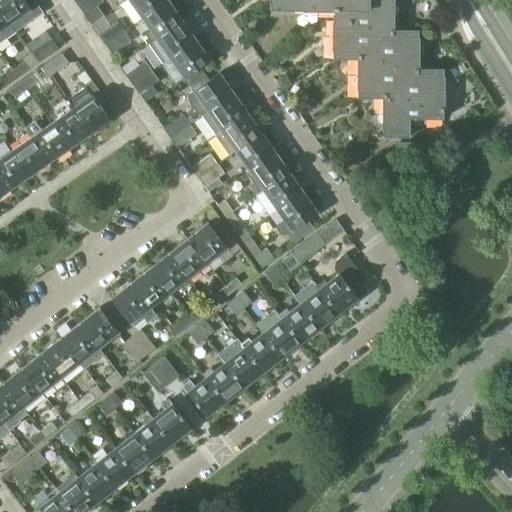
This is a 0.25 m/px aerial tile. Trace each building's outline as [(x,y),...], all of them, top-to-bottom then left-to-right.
[(0,0),(0,10),(15,33),(43,13),(34,0),(0,0)] [(100,0),(85,0),(77,6),(91,25),(103,17),(96,7),(102,2),(100,0)] [(128,0),(128,1),(142,20),(168,2),(167,0),(128,0)] [(269,0),(269,10),(333,10),(332,59),(358,59),(357,98),(383,98),(383,137),(409,137),(409,118),(443,119),(443,69),(418,68),(418,30),(393,30),(392,0),(269,0)] [(142,20),(156,40),(182,21),(168,2),(142,20)] [(0,43),(15,33),(0,10),(0,43)] [(426,27),(434,18),(428,13),(420,21),(426,27)] [(156,40),(170,59),(196,41),(182,21),(156,40)] [(98,35),(105,46),(124,33),(117,22),(98,35)] [(48,41),(31,53),(38,63),(58,49),(45,31),(41,33),(48,41)] [(124,33),(105,46),(112,55),(131,42),(124,33)] [(196,41),(170,59),(184,79),(210,60),(196,41)] [(61,54),(42,68),(48,78),(68,64),(61,54)] [(25,61),(13,70),(18,78),(30,69),(25,61)] [(125,75),(133,85),(152,72),(145,61),(125,75)] [(42,68),(21,82),(26,90),(30,87),(34,92),(50,81),(48,78),(42,68)] [(18,78),(13,70),(2,78),(7,85),(18,78)] [(152,72),(133,85),(139,94),(158,81),(152,72)] [(199,115),(201,116),(233,93),(219,73),(187,95),(187,97),(188,99),(188,101),(189,103),(191,107),(192,108),(195,111),(196,113),(198,114),(199,115)] [(91,79),(84,85),(86,88),(99,106),(106,101),(91,79)] [(26,90),(21,82),(11,90),(16,97),(26,90)] [(71,110),(88,136),(109,122),(85,88),(65,101),(71,110)] [(202,115),(216,135),(247,113),(233,93),(201,116),(202,115)] [(71,110),(51,124),(68,150),(88,136),(71,110)] [(230,156),(235,152),(234,151),(260,132),(247,113),(216,135),(215,135),(230,156)] [(163,128),(170,137),(189,124),(182,115),(163,128)] [(32,137),(31,138),(49,163),(68,150),(51,124),(42,131),(35,121),(25,128),(32,137)] [(189,124),(170,137),(177,147),(183,143),(186,147),(193,142),(191,138),(196,134),(189,124)] [(235,152),(248,171),(275,152),(260,132),(234,151),(235,152)] [(31,138),(11,152),(29,177),(49,163),(31,138)] [(397,143),(397,151),(409,151),(409,143),(397,143)] [(11,152),(0,159),(0,178),(9,191),(29,177),(11,152)] [(256,196),(263,191),(262,190),(289,171),(275,152),(248,171),(246,173),(253,183),(251,184),(251,189),(256,196)] [(191,167),(198,176),(217,163),(210,153),(191,167)] [(217,163),(198,176),(205,186),(224,173),(217,163)] [(262,190),(263,191),(276,210),(303,191),(289,171),(262,190)] [(0,197),(9,191),(0,178),(0,197)] [(303,191),(276,210),(283,220),(278,224),(285,234),(286,233),(293,244),(314,228),(308,220),(318,213),(303,191)] [(217,204),(225,216),(233,211),(224,199),(217,204)] [(233,211),(225,216),(233,227),(245,219),(238,210),(234,213),(233,211)] [(207,221),(185,238),(205,264),(217,255),(222,262),(241,248),(220,218),(210,225),(207,221)] [(240,236),(262,268),(275,259),(268,248),(262,253),(247,231),(240,236)] [(317,232),(297,248),(305,258),(325,243),(317,232)] [(185,238),(166,253),(186,279),(205,264),(185,238)] [(305,258),(297,248),(291,252),(299,263),(305,258)] [(166,253),(147,268),(167,294),(186,279),(166,253)] [(315,285),(318,288),(338,313),(358,297),(351,289),(364,279),(346,255),(337,262),(336,270),(338,272),(325,282),(323,279),(315,285)] [(280,261),(271,268),(280,280),(289,272),(280,261)] [(147,268),(129,282),(149,308),(150,307),(167,294),(147,268)] [(280,280),(271,268),(264,273),(273,285),(280,280)] [(237,278),(224,287),(229,295),(242,285),(237,278)] [(296,300),(299,303),(318,328),(338,313),(318,288),(315,285),(313,281),(293,296),(296,300)] [(149,308),(129,282),(109,298),(130,324),(131,322),(135,327),(145,319),(148,323),(157,316),(150,307),(149,308)] [(229,295),(224,287),(215,295),(220,302),(229,295)] [(243,290),(233,298),(242,309),(252,301),(243,290)] [(211,297),(204,302),(210,309),(217,304),(211,297)] [(242,309),(233,298),(227,303),(235,314),(242,309)] [(204,302),(186,317),(191,324),(210,309),(204,302)] [(277,315),(280,318),(299,343),(318,328),(299,303),(288,312),(285,309),(277,315)] [(98,308),(78,324),(98,349),(117,333),(98,308)] [(191,324),(186,317),(169,330),(174,338),(191,324)] [(258,330),(261,333),(281,358),(299,343),(280,318),(269,327),(267,323),(258,330)] [(206,319),(195,327),(204,339),(215,331),(206,319)] [(78,324),(59,339),(78,364),(98,349),(78,324)] [(204,339),(195,327),(189,332),(198,344),(204,339)] [(140,330),(130,337),(145,356),(154,349),(140,330)] [(238,338),(236,340),(262,373),(281,358),(261,333),(250,342),(248,338),(242,343),(238,338)] [(145,356),(130,337),(121,344),(135,363),(145,356)] [(59,339),(41,354),(60,379),(78,364),(59,339)] [(221,359),(223,363),(243,388),(262,373),(236,340),(218,354),(222,359),(221,359)] [(41,354),(22,369),(41,394),(60,379),(41,354)] [(163,356),(152,365),(166,383),(177,374),(163,356)] [(202,374),(205,377),(224,403),(243,388),(223,363),(213,371),(210,368),(202,374)] [(166,383),(152,365),(142,372),(156,391),(166,383)] [(22,369),(3,383),(22,409),(23,408),(41,394),(22,369)] [(106,379),(112,387),(123,378),(117,371),(106,379)] [(224,403),(205,377),(194,386),(188,379),(180,385),(206,417),(224,403)] [(3,383),(0,385),(0,420),(8,431),(21,422),(20,420),(28,414),(23,408),(22,409),(3,383)] [(114,391),(106,398),(115,409),(123,403),(114,391)] [(90,392),(78,402),(83,408),(95,399),(90,392)] [(115,409),(106,398),(98,404),(107,416),(115,409)] [(163,410),(152,418),(172,444),(192,429),(169,399),(160,406),(163,410)] [(83,408),(78,402),(68,409),(73,416),(83,408)] [(144,425),(133,433),(153,458),(172,444),(152,418),(149,415),(141,421),(144,425)] [(8,431),(0,420),(0,435),(1,437),(8,431)] [(77,421),(68,428),(77,439),(86,432),(77,421)] [(52,422),(40,431),(45,438),(57,428),(52,422)] [(77,439),(68,428),(60,434),(69,445),(77,439)] [(125,440),(114,448),(134,473),(153,458),(133,433),(131,429),(122,436),(125,440)] [(45,438),(40,431),(30,439),(35,446),(45,438)] [(0,458),(7,468),(25,453),(18,444),(0,458)] [(107,454),(96,463),(115,488),(134,473),(114,448),(111,444),(104,450),(107,454)] [(38,451),(29,458),(38,469),(47,462),(38,451)] [(38,469),(29,458),(11,472),(19,483),(38,469)] [(88,470),(76,478),(96,503),(115,488),(96,463),(93,459),(84,465),(88,470)] [(68,485),(57,493),(72,511),(84,511),(96,503),(76,478),(73,474),(65,481),(68,485)] [(72,511),(57,493),(54,489),(47,495),(50,499),(38,508),(39,509),(35,511),(72,511)]
